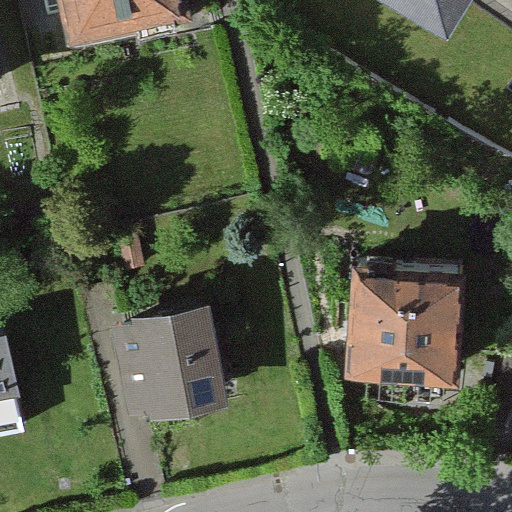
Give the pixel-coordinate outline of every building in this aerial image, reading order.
[(58,0),(65,25),(165,0),(58,0)] [(444,0),(415,0),(439,12),(444,0)] [(0,259),(0,296),(7,296),(8,259),(0,259)] [(458,263),(350,260),(347,374),(455,377),(458,263)] [(203,289),(107,309),(129,414),(225,394),(203,289)] [(0,418),(13,415),(0,362),(0,418)]
